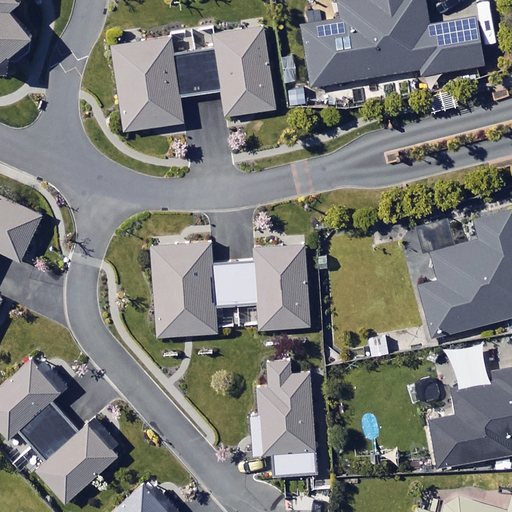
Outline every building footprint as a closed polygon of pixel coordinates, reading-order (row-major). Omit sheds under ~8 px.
[(0,0),(0,68),(43,32),(18,0),(0,0)] [(427,24),(422,0),(336,0),(340,18),(299,24),(309,85),(419,68),(419,73),(479,64),(472,17),(427,24)] [(171,57),(168,36),(109,45),(122,129),(181,120),(177,94),(219,88),(223,114),(274,106),(261,25),(210,33),(213,50),(171,57)] [(0,298),(1,297),(0,297),(0,250),(19,259),(40,215),(0,196),(0,298)] [(511,211),(472,222),(477,240),(430,253),(437,280),(417,285),(431,338),(511,316),(511,211)] [(150,242),(154,334),(309,327),(305,241),(253,244),(253,260),(213,262),(212,240),(150,242)] [(308,357),(266,360),(267,385),(255,385),(256,415),(247,415),(250,456),(270,455),(271,476),(313,474),(308,357)] [(511,357),(484,363),(487,383),(447,390),(452,413),(425,418),(434,466),(511,451),(511,447),(511,444),(511,443),(511,357)] [(51,396),(58,390),(31,359),(0,384),(0,430),(5,436),(16,426),(44,459),(34,469),(62,500),(115,454),(86,422),(79,428),(51,396)] [(166,511),(140,483),(109,511),(166,511)] [(511,511),(511,494),(509,493),(504,510),(445,492),(439,511),(433,511),(415,507),(413,511),(511,511)]
